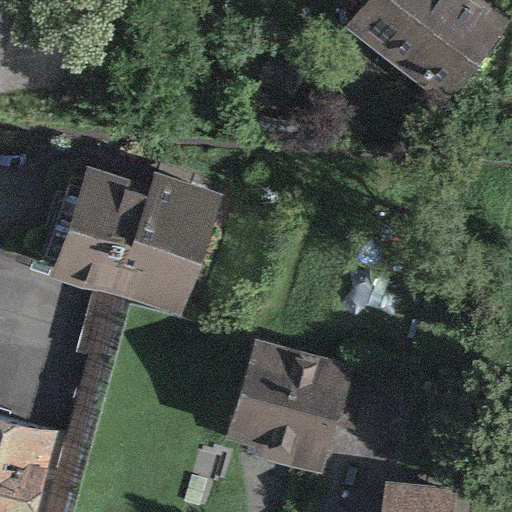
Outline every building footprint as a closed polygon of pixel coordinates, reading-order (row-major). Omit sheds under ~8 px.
[(346,0),(335,15),(442,97),(502,19),(477,0),(346,0)] [(58,263),(177,301),(213,190),(156,171),(150,189),(89,169),(58,263)] [(263,444),(323,461),(336,418),(352,423),(366,378),(347,372),(349,364),(256,337),(230,424),(266,434),(263,444)] [(30,511),(55,424),(0,408),(0,511),(30,511)] [(385,511),(449,511),(453,487),(391,479),(385,511)]
